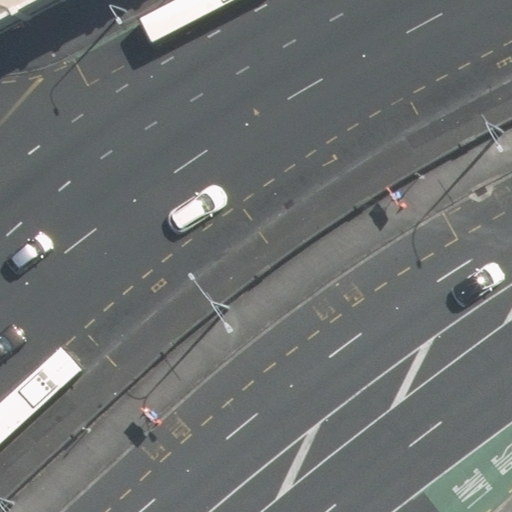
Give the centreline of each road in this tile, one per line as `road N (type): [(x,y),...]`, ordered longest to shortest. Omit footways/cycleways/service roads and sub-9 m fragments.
road 1 (primary): [(511,306),(250,511)]
road 2 (primary): [(0,329),(170,190)]
road 3 (primary): [(299,103),(481,0)]
road 4 (residential): [(0,154),(170,190)]
road 5 (primary): [(170,190),(299,103)]
